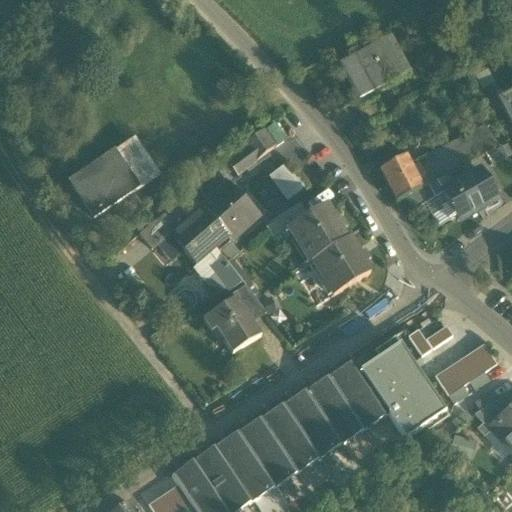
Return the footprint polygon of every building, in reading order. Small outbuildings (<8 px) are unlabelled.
[(391,38),(383,42),(403,79),(411,74),(391,38)] [(339,66),(359,102),(403,79),(383,42),(339,66)] [(440,56),(452,78),(470,69),(458,46),(440,56)] [(487,71),(475,78),(482,91),(494,84),(487,71)] [(511,79),(499,86),(504,97),(511,92),(511,79)] [(206,111),(229,143),(239,136),(261,121),(239,89),(206,111)] [(359,111),(364,121),(389,108),(383,98),(359,111)] [(263,135),(272,150),(286,138),(275,125),(263,135)] [(486,127),(410,167),(422,189),(425,188),(436,182),(453,172),(498,149),(486,127)] [(227,165),(237,178),(272,150),(263,135),(227,165)] [(246,147),(239,136),(229,143),(218,150),(225,160),(246,147)] [(134,145),(113,159),(135,192),(156,178),(134,145)] [(94,220),(135,192),(113,159),(71,187),(94,220)] [(379,173),(395,203),(405,198),(422,189),(410,167),(406,159),(379,173)] [(304,187),(286,163),(267,178),(285,202),(304,187)] [(456,220),(457,224),(497,201),(481,173),(443,195),(442,195),(449,209),(444,212),(450,224),(456,220)] [(433,200),(418,209),(422,216),(428,213),(438,230),(450,224),(444,212),(449,209),(442,195),(443,195),(436,182),(425,188),(433,200)] [(228,186),(201,209),(227,240),(231,244),(231,245),(259,219),(228,186)] [(405,198),(413,211),(418,209),(433,200),(425,188),(422,189),(405,198)] [(298,207),(277,220),(264,232),(272,244),(285,236),(287,235),(288,234),(287,232),(307,220),(298,207)] [(139,238),(151,253),(158,248),(171,238),(169,236),(185,222),(174,208),(151,228),(139,238)] [(214,251),(227,240),(201,209),(185,222),(169,236),(171,238),(183,253),(195,267),(214,251)] [(309,267),(312,265),(346,245),(340,236),(345,232),(339,223),(334,226),(324,210),(307,220),(287,232),(288,234),(309,267)] [(171,238),(158,248),(171,263),(183,253),(171,238)] [(350,242),(346,245),(312,265),(332,299),(370,276),(371,275),(367,269),(365,266),(369,263),(364,255),(360,257),(350,242)] [(239,254),(230,245),(218,255),(226,266),(239,254)] [(214,251),(195,267),(192,269),(213,298),(226,289),(224,285),(222,286),(211,271),(222,263),(214,251)] [(232,261),(226,266),(245,289),(252,299),(258,294),(232,261)] [(224,285),(226,289),(230,286),(228,283),(234,278),(222,263),(211,271),(222,286),(224,285)] [(134,275),(122,285),(143,310),(155,300),(134,275)] [(236,303),(245,317),(260,309),(254,301),(252,299),(245,289),(232,297),(236,303)] [(216,333),(233,358),(260,340),(251,327),(245,317),(236,303),(203,324),(211,336),(216,333)] [(135,321),(143,332),(161,321),(154,309),(135,321)] [(266,317),(260,309),(245,317),(251,327),(266,317)] [(432,353),(452,340),(445,330),(426,343),(432,353)] [(418,334),(408,340),(421,360),(431,353),(418,334)] [(398,348),(360,375),(389,417),(388,418),(405,442),(445,414),(398,348)] [(483,348),(434,380),(447,400),(462,390),(468,386),(483,376),(496,368),(483,348)] [(192,511),(242,511),(388,418),(389,417),(360,375),(353,365),(216,449),(171,480),(177,489),(190,509),(192,511)] [(489,385),(483,376),(468,386),(474,394),(489,385)] [(462,390),(447,400),(453,408),(468,398),(462,390)] [(480,414),(494,404),(489,396),(474,406),(480,414)] [(476,432),(484,440),(492,433),(489,429),(511,409),(511,407),(504,398),(494,404),(480,414),(474,418),(482,427),(476,432)] [(511,454),(511,455),(511,409),(489,429),(492,433),(511,454)] [(450,425),(457,432),(470,421),(464,414),(450,425)] [(492,433),(484,440),(502,461),(511,454),(492,433)] [(476,445),(454,438),(448,457),(470,464),(476,445)] [(369,450),(363,439),(347,448),(353,459),(369,450)] [(185,511),(190,509),(177,489),(148,509),(150,511),(185,511)]
